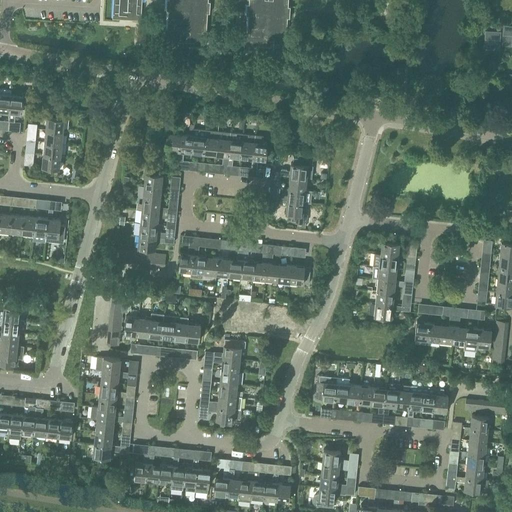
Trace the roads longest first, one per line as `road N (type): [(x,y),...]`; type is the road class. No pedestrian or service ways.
road 1 (residential): [(373,116),(130,73)]
road 2 (residential): [(50,385),(98,196)]
road 3 (residential): [(280,420),(343,242)]
road 4 (residential): [(186,439),(192,380),(183,365),(150,364),(145,373),(140,423),(151,435)]
road 5 (residential): [(257,231),(197,226),(185,213),(193,180),(251,185),(260,198)]
road 6 (residential): [(130,73),(1,50),(6,0)]
road 7 (residential): [(427,228),(423,285),(434,296),(466,294),(474,247),(463,233)]
road 8 (residential): [(371,431),(368,464),(378,477),(429,483),(441,470),(443,446),(428,436)]
road 9 (residential): [(511,140),(373,116)]
road 10 (residential): [(98,196),(130,73)]
